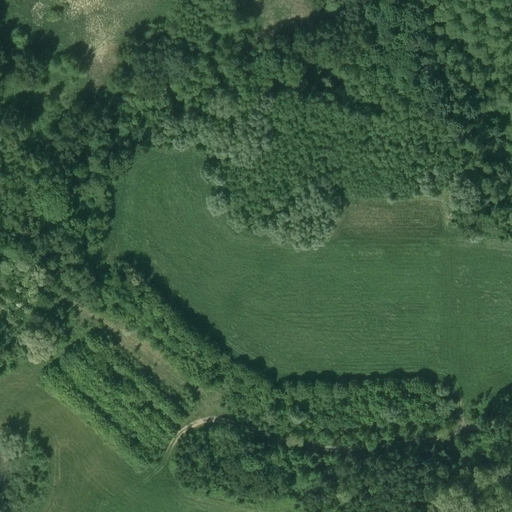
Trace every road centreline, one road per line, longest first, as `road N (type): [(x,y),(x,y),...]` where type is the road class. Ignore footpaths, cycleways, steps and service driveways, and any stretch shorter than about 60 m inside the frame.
road 1 (track): [(0,233),(86,323),(225,419),(266,436),(325,452),(511,430)]
road 2 (track): [(168,511),(145,500),(149,478),(194,424),(225,419)]
road 3 (track): [(434,132),(410,0)]
